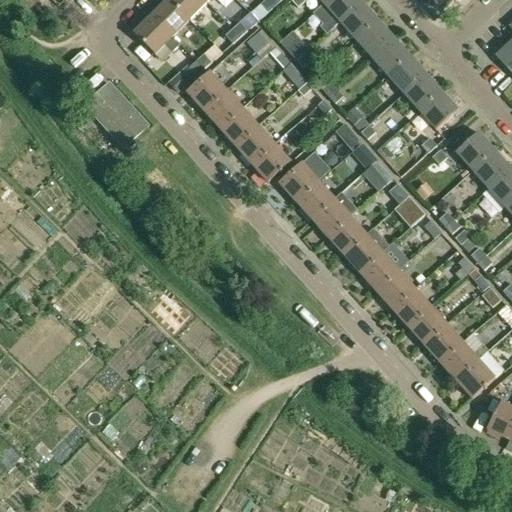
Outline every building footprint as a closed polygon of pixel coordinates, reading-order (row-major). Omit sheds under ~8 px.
[(168,0),(151,17),(173,39),(190,22),(168,0)] [(201,0),(168,0),(190,22),(207,5),(201,0)] [(269,0),(267,0),(261,6),(251,15),(259,23),(269,14),(277,7),(269,0)] [(304,0),(293,0),(290,3),(297,11),(306,2),(304,0)] [(331,0),(324,6),(340,24),(362,4),(358,0),(331,0)] [(430,0),(443,14),(458,0),(430,0)] [(340,24),(356,42),(378,22),(362,4),(340,24)] [(251,15),(236,28),(233,31),(241,39),(248,33),(259,23),(251,15)] [(151,17),(134,35),(155,56),(173,39),(151,17)] [(356,42),(372,60),(394,40),(378,22),(356,42)] [(511,42),(496,58),(497,58),(511,73),(511,26),(510,28),(511,30),(511,42)] [(225,37),(233,46),(241,39),(233,31),(229,34),(225,37)] [(261,62),(269,55),(269,54),(275,49),(276,48),(262,32),(246,45),(257,58),(252,62),(255,66),(261,61),(261,62)] [(372,60),(388,78),(410,58),(394,40),(372,60)] [(215,46),(197,62),(205,71),(223,55),(215,46)] [(290,55),(297,63),(305,55),(299,47),(290,55)] [(291,65),(275,49),(269,54),(269,55),(284,71),(291,65)] [(297,63),(313,81),(321,73),(305,55),(297,63)] [(388,78),(404,95),(426,75),(410,58),(388,78)] [(189,69),(197,78),(205,71),(197,62),(189,69)] [(283,74),(299,91),(306,84),(290,67),(283,74)] [(101,70),(60,107),(112,164),(153,128),(136,109),(142,104),(121,82),(116,87),(101,70)] [(210,73),(187,94),(203,112),(226,91),(210,73)] [(404,95),(419,113),(442,93),(426,75),(404,95)] [(312,91),(306,84),(299,91),(297,92),(303,99),(312,91)] [(331,84),(322,91),(328,99),(337,91),(331,84)] [(242,109),(226,91),(203,112),(219,130),(242,109)] [(344,99),(337,91),(328,99),(335,106),(344,99)] [(419,113),(412,120),(413,122),(428,139),(429,141),(430,140),(437,147),(440,144),(439,144),(463,123),(455,115),(458,112),(442,93),(419,113)] [(259,128),(242,109),(219,130),(236,148),(259,128)] [(324,116),(332,125),(339,119),(330,110),(324,116)] [(363,119),(354,127),(360,134),(369,126),(363,119)] [(378,136),(369,126),(360,134),(376,152),(398,133),(391,125),(378,136)] [(275,146),(259,128),(236,148),(252,167),(275,146)] [(349,143),(356,137),(347,128),(341,134),(349,143)] [(450,144),(458,152),(456,154),(473,173),(495,153),(478,134),(473,139),(465,131),(450,144)] [(429,141),(421,148),(428,156),(437,148),(437,147),(430,140),(429,141)] [(291,164),(288,160),(275,146),(252,167),(268,185),(291,164)] [(365,162),(372,156),(364,147),(357,153),(365,162)] [(432,160),(439,168),(448,160),(441,152),(432,160)] [(473,173),(489,191),(511,171),(495,153),(473,173)] [(378,184),(388,175),(377,162),(367,171),(378,184)] [(279,185),(296,204),(319,183),(302,164),(279,185)] [(483,196),(499,214),(511,202),(511,171),(489,191),(483,196)] [(296,204),(312,221),(335,201),(319,183),(296,204)] [(398,207),(408,198),(398,186),(388,194),(398,207)] [(312,221),(328,239),(351,219),(335,201),(312,221)] [(505,209),(511,217),(511,202),(499,214),(505,209)] [(426,216),(415,204),(406,212),(411,217),(404,223),(411,230),(417,225),(426,216)] [(447,214),(439,221),(446,229),(454,221),(447,214)] [(328,239),(344,257),(367,237),(351,219),(328,239)] [(461,229),(454,221),(446,229),(453,237),(461,229)] [(434,241),(442,234),(431,222),(424,229),(434,241)] [(385,236),(400,251),(413,239),(398,223),(385,236)] [(470,227),(455,240),(461,247),(476,234),(470,227)] [(476,234),(461,247),(468,255),(478,246),(472,238),(476,234)] [(344,257),(360,275),(383,254),(367,237),(344,257)] [(450,270),(464,257),(455,247),(441,260),(450,270)] [(471,258),(477,265),(486,257),(479,250),(471,258)] [(360,275),(376,293),(399,272),(383,254),(360,275)] [(477,265),(484,272),(493,265),(486,257),(477,265)] [(469,277),(475,271),(464,259),(458,265),(469,277)] [(502,285),(511,277),(505,271),(497,278),(502,285)] [(376,293),(392,311),(415,290),(399,272),(376,293)] [(415,280),(420,285),(426,279),(422,274),(415,280)] [(470,284),(480,296),(488,289),(477,277),(470,284)] [(511,286),(510,285),(502,292),(509,301),(511,298),(511,286)] [(501,302),(491,289),(489,291),(488,289),(480,296),(481,298),(482,298),(492,310),(499,304),(503,308),(506,305),(502,301),(501,302)] [(392,311),(407,329),(431,308),(415,290),(392,311)] [(511,312),(506,305),(503,308),(504,309),(499,313),(511,329),(511,312)] [(407,329),(423,347),(447,326),(431,308),(407,329)] [(423,347),(439,364),(463,344),(447,326),(423,347)] [(439,364),(455,382),(489,352),(484,346),(473,355),(463,344),(439,364)] [(472,401),(495,380),(479,362),(489,353),(489,352),(455,382),(472,401)] [(487,431),(509,443),(511,437),(511,408),(502,403),(487,431)] [(126,477),(119,490),(138,499),(145,486),(126,477)]
